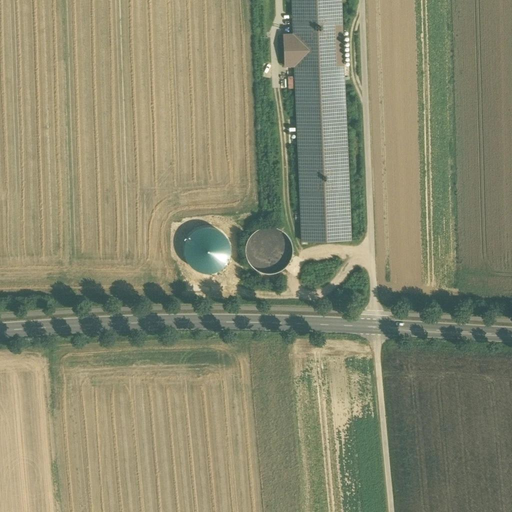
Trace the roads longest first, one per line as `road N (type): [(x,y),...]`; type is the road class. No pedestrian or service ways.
road 1 (secondary): [(511,335),(220,322),(0,332)]
road 2 (track): [(374,325),(391,511)]
